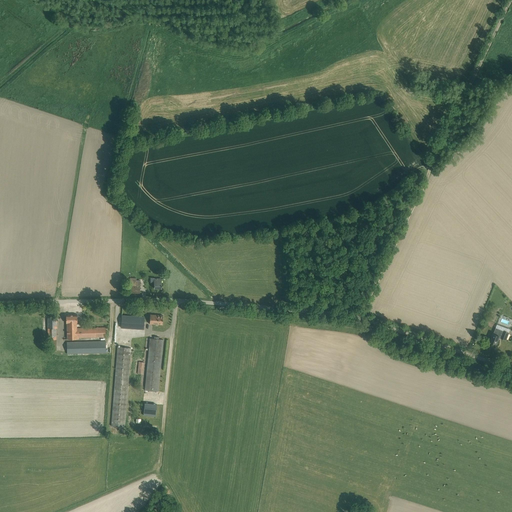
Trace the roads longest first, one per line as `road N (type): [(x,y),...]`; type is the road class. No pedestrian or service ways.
road 1 (unclassified): [(511,370),(359,318),(157,299),(0,303)]
road 2 (track): [(359,318),(507,0)]
